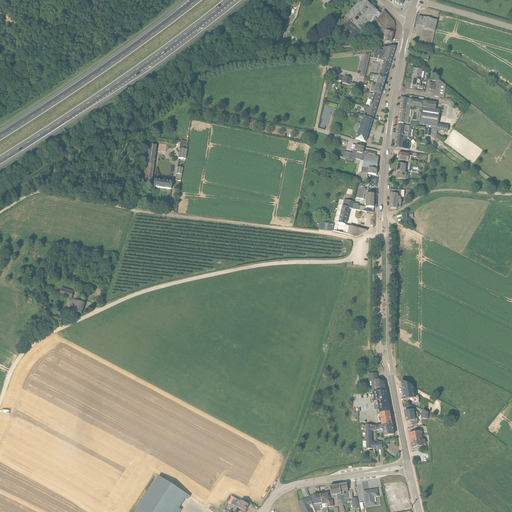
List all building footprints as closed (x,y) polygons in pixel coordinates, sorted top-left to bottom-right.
[(391,43),(391,42),(395,26),(394,22),(384,11),(381,14),(365,0),(360,0),(345,17),(335,28),(349,40),(343,47),(350,47),(351,47),(364,34),(363,33),(375,21),(381,28),(377,44),(382,43),(391,43)] [(424,27),(426,18),(419,17),(418,17),(416,24),(417,25),(424,27)] [(426,18),(424,27),(424,28),(425,28),(426,28),(434,32),(437,20),(437,21),(434,20),(430,18),(429,18),(426,18)] [(384,61),(390,63),(396,47),(388,47),(383,48),(383,51),(379,49),(378,50),(376,49),(373,58),(384,61)] [(361,71),(360,76),(359,77),(364,78),(370,54),(365,54),(363,62),(360,61),(358,70),(361,71)] [(379,76),(386,78),(390,63),(384,61),(379,76)] [(422,72),(422,70),(414,69),(412,76),(414,76),(414,79),(422,81),(423,81),(424,72),(422,72)] [(386,78),(379,76),(375,75),(373,83),(383,87),(386,78)] [(342,83),(350,85),(351,79),(344,77),(342,83)] [(446,86),(436,78),(435,84),(428,82),(426,89),(434,91),(433,96),(443,98),(446,86)] [(414,79),(413,85),(417,86),(416,88),(423,89),(424,85),(421,85),(422,81),(414,79)] [(374,93),(380,95),(383,87),(373,83),(370,91),(374,93)] [(375,111),(380,95),(374,93),(369,108),(375,111)] [(422,108),(423,101),(410,100),(410,99),(408,99),(402,98),(400,110),(405,111),(406,105),(409,105),(411,106),(422,108)] [(432,127),(431,129),(431,133),(436,137),(437,134),(446,136),(447,132),(448,132),(449,124),(438,122),(440,110),(442,111),(441,113),(446,114),(448,105),(436,104),(436,103),(428,102),(423,101),(422,108),(420,125),(432,127)] [(408,124),(411,106),(409,105),(406,105),(405,111),(400,110),(398,123),(404,124),(404,123),(408,124)] [(375,111),(369,108),(364,107),(363,110),(364,111),(362,117),(372,120),(375,111)] [(372,120),(362,117),(361,122),(360,124),(355,139),(365,143),(372,120)] [(398,125),(397,135),(406,136),(407,136),(411,137),(412,127),(410,127),(404,126),(398,125)] [(405,142),(406,136),(397,135),(395,148),(409,150),(410,142),(405,142)] [(178,158),(186,159),(188,142),(181,141),(180,149),(179,149),(178,158)] [(154,165),(156,146),(149,145),(147,164),(145,164),(143,179),(152,180),(151,183),(155,183),(154,187),(171,190),(172,182),(155,180),(155,179),(152,179),(154,165)] [(358,146),(356,146),(354,150),(357,151),(356,153),(357,153),(362,154),(365,155),(375,157),(376,153),(367,151),(367,152),(363,151),(364,148),(358,146)] [(405,154),(399,153),(398,160),(408,162),(410,162),(412,153),(406,152),(405,154)] [(355,159),(356,154),(350,153),(349,159),(346,158),(345,160),(354,162),(355,159)] [(357,153),(356,154),(355,159),(363,161),(362,166),(362,168),(377,170),(378,157),(375,157),(365,155),(362,154),(357,153)] [(406,180),(406,177),(407,173),(405,173),(406,165),(397,164),(396,172),(398,172),(397,176),(397,179),(406,180)] [(367,182),(368,174),(361,173),(360,173),(358,181),(367,182)] [(377,187),(377,179),(369,178),(369,187),(377,187)] [(365,206),(365,207),(366,207),(366,208),(371,208),(371,209),(371,208),(374,208),(376,208),(377,191),(366,191),(365,191),(358,189),(357,199),(366,201),(366,203),(365,203),(364,206),(365,206)] [(401,190),(392,190),(390,190),(390,194),(391,194),(390,209),(398,209),(401,208),(401,204),(401,200),(400,200),(401,190)] [(344,200),(338,224),(345,225),(347,217),(349,209),(353,209),(357,211),(358,206),(358,204),(353,204),(354,203),(344,200)] [(332,232),(332,231),(334,225),(320,222),(319,230),(332,232)] [(357,237),(361,235),(365,232),(367,231),(349,226),(347,234),(348,234),(354,237),(357,237)] [(59,295),(62,296),(71,299),(73,292),(62,288),(59,295)] [(73,300),(70,310),(81,314),(85,303),(73,300)] [(371,393),(375,393),(385,390),(383,383),(377,380),(376,373),(368,375),(369,382),(369,387),(371,387),(371,393)] [(401,384),(404,400),(406,399),(407,401),(409,401),(409,404),(415,403),(413,386),(406,383),(401,384)] [(376,400),(376,401),(387,399),(385,390),(375,393),(376,400)] [(376,400),(371,401),(372,403),(377,403),(378,411),(389,409),(387,399),(376,401),(376,400)] [(409,411),(404,412),(405,417),(418,414),(417,411),(416,411),(415,408),(409,409),(409,411)] [(389,412),(379,414),(381,425),(392,425),(389,412)] [(418,414),(405,417),(406,422),(411,421),(411,423),(418,421),(417,418),(419,417),(418,414)] [(392,425),(381,425),(375,426),(371,425),(365,426),(366,449),(382,449),(382,442),(371,442),(371,432),(379,430),(380,431),(381,432),(382,433),(383,437),(393,435),(392,425)] [(420,431),(409,434),(411,443),(422,441),(420,431)] [(172,511),(185,493),(159,476),(135,511),(172,511)] [(378,486),(379,494),(382,494),(380,479),(362,481),(363,488),(378,486)] [(347,484),(339,485),(342,501),(345,500),(345,503),(349,502),(347,484)] [(339,485),(329,487),(331,496),(336,495),(338,507),(339,507),(340,511),(343,511),(344,511),(343,505),(342,506),(342,501),(339,485)] [(363,492),(366,507),(375,506),(373,498),(378,497),(377,489),(363,492)] [(327,494),(324,494),(323,493),(321,494),(321,495),(320,495),(322,509),(333,507),(333,500),(328,501),(327,494)] [(316,495),(309,496),(310,497),(311,502),(313,501),(313,505),(314,505),(314,508),(316,511),(319,511),(319,509),(322,509),(320,495),(319,495),(318,494),(317,495),(316,495)] [(228,502),(228,503),(231,504),(234,505),(237,507),(245,511),(249,505),(240,501),(234,498),(231,496),(228,502)] [(310,497),(299,502),(303,511),(311,511),(310,508),(313,507),(312,504),(312,503),(311,502),(310,497)]
